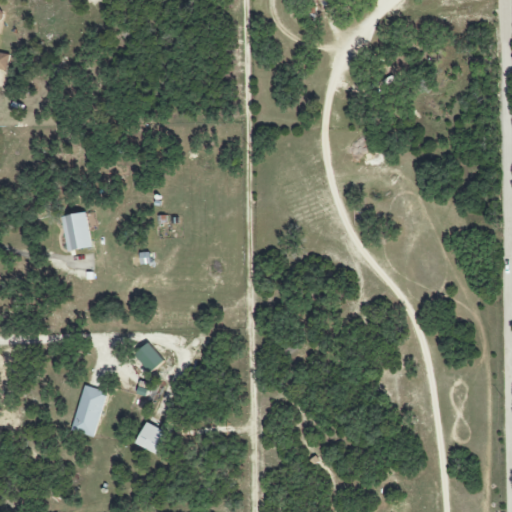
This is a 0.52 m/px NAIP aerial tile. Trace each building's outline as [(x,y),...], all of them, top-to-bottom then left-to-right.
[(0,52),(0,22),(2,11),(0,10),(0,69),(8,71),(11,55),(0,52)] [(93,248),(87,213),(62,217),(68,252),(93,248)] [(165,360),(149,343),(136,356),(152,373),(165,360)] [(94,438),(108,393),(86,386),(72,431),(94,438)] [(137,444),(158,455),(169,434),(149,423),(137,444)]
